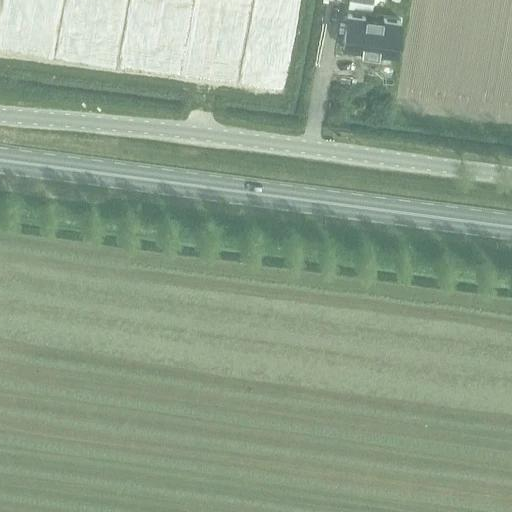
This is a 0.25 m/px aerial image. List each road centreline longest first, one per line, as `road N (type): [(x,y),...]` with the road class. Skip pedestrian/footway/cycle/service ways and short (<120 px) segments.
road 1 (secondary): [(511,227),(0,160)]
road 2 (unclassified): [(511,179),(165,128),(0,115)]
